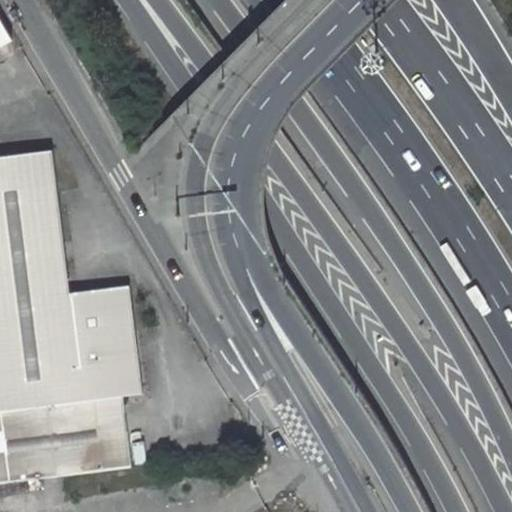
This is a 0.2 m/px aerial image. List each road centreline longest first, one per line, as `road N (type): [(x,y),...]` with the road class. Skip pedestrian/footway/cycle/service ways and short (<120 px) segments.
road 1 (residential): [(16,0),(235,383),(294,428),(365,511)]
road 2 (trunk): [(154,0),(427,373),(502,511)]
road 3 (trunk): [(122,0),(453,511)]
road 4 (trunk): [(214,0),(449,333),(511,451)]
road 5 (trunk): [(288,0),(386,123),(511,343)]
road 6 (secondary): [(362,0),(292,69),(242,136),(228,201),(246,268)]
road 7 (trunk): [(246,268),(375,449),(408,511)]
road 8 (secondary): [(246,268),(290,373),(367,511)]
road 9 (trunk): [(511,192),(374,0)]
